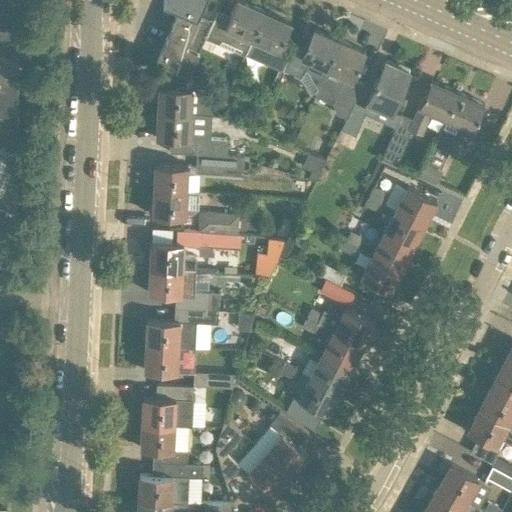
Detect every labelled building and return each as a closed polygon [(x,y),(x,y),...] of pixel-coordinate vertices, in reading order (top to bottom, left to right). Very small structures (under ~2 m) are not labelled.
[(0,0),(0,200),(17,208),(28,0),(0,0)] [(189,75),(205,39),(210,25),(195,19),(203,0),(163,0),(180,7),(156,60),(186,74),(189,75)] [(217,11),(210,25),(205,39),(245,56),(245,55),(265,12),(238,0),(237,0),(230,17),(217,11)] [(290,51),(285,49),(282,48),(291,23),(265,12),(245,55),(281,71),(290,51)] [(301,51),(299,55),(290,51),(281,71),(282,71),(282,70),(301,78),(305,70),(322,77),(339,40),(313,28),(303,52),(301,51)] [(334,101),(337,114),(347,118),(363,82),(354,78),(366,52),(339,40),(322,77),(315,93),(334,101)] [(395,127),(400,116),(391,112),(402,89),(410,70),(386,60),(365,107),(355,102),(342,130),(355,136),(365,114),(395,127)] [(158,113),(190,114),(204,115),(204,114),(213,115),(209,95),(213,85),(189,75),(186,74),(186,88),(159,87),(158,113)] [(445,121),(458,93),(431,80),(415,120),(401,114),(400,116),(395,127),(382,158),(396,165),(412,129),(422,134),(431,114),(444,121),(445,121)] [(227,92),(213,85),(209,95),(222,101),(227,92)] [(483,104),(458,93),(445,121),(444,121),(435,143),(449,150),(450,150),(461,155),(472,129),(473,130),(483,104)] [(189,140),(190,114),(158,113),(157,138),(189,140)] [(197,153),(230,155),(230,141),(199,139),(197,153)] [(230,155),(197,153),(196,168),(243,172),(245,156),(230,155)] [(438,182),(443,170),(441,169),(426,164),(421,176),(438,182)] [(154,190),(186,191),(188,166),(155,165),(154,190)] [(322,173),(314,170),(310,178),(319,180),(322,173)] [(396,209),(425,224),(437,201),(408,186),(396,209)] [(382,202),(383,199),(386,193),(374,187),(369,196),(382,202)] [(186,191),(154,190),(153,216),(185,217),(185,214),(192,214),(198,208),(199,192),(186,191)] [(382,202),(369,196),(365,205),(377,211),(382,202)] [(384,232),(413,246),(425,224),(396,209),(384,232)] [(199,231),(237,233),(239,214),(201,211),(199,231)] [(296,220),(285,218),(282,234),(293,237),(296,220)] [(237,233),(199,231),(177,230),(176,243),(151,242),(150,266),(195,269),(197,269),(197,259),(193,258),(193,256),(185,255),(185,244),(194,244),(200,245),(215,246),(240,247),(240,234),(237,233)] [(346,241),(359,247),(364,238),(351,231),(346,241)] [(384,232),(373,254),(402,269),(413,246),(384,232)] [(359,247),(346,241),(342,250),(354,256),(359,247)] [(272,268),(274,253),(257,251),(255,273),(270,274),(272,268)] [(390,292),(402,269),(373,254),(361,277),(390,292)] [(317,274),(340,285),(345,274),(322,263),(317,274)] [(181,308),(218,310),(219,291),(194,290),(195,269),(150,266),(149,293),(182,295),(181,308)] [(353,293),(327,281),(322,291),(348,303),(353,293)] [(146,346),(179,347),(179,346),(196,347),(197,322),(218,323),(218,310),(181,308),(180,321),(148,319),(146,346)] [(319,324),(334,331),(362,346),(374,322),(346,308),(340,318),(326,311),(324,315),(311,308),(307,317),(319,324)] [(315,333),(319,324),(307,317),(302,326),(315,333)] [(254,330),(272,339),(276,330),(259,321),(254,330)] [(334,331),(322,354),(351,368),(362,346),(334,331)] [(511,344),(502,363),(511,367),(511,344)] [(177,373),(179,347),(146,346),(145,371),(177,373)] [(322,354),(311,375),(340,390),(351,368),(322,354)] [(291,377),(296,368),(284,361),(279,371),(291,377)] [(511,367),(502,363),(490,386),(511,397),(511,367)] [(232,387),(235,373),(194,372),(194,386),(232,387)] [(340,390),(311,375),(299,399),(327,414),(340,390)] [(144,397),(142,422),(175,423),(192,424),(193,386),(157,385),(156,398),(144,397)] [(479,409),(511,425),(511,397),(490,386),(479,409)] [(511,425),(479,409),(467,432),(478,437),(470,452),(477,456),(492,463),(500,447),(497,445),(501,438),(511,443),(511,425)] [(297,446),(309,432),(279,412),(269,424),(282,434),(265,453),(290,474),(307,455),(297,446)] [(242,433),(226,419),(217,447),(227,483),(241,466),(226,452),(242,433)] [(174,449),(175,423),(142,422),(141,449),(153,449),(153,462),(186,464),(187,450),(174,449)] [(248,473),(272,494),(290,474),(265,453),(248,473)] [(199,464),(186,464),(153,462),(152,475),(140,474),(138,500),(171,502),(172,477),(199,477),(203,477),(204,465),(199,464)] [(466,501),(479,479),(451,463),(438,485),(466,501)] [(511,476),(492,466),(486,478),(510,491),(511,486),(511,476)] [(433,511),(459,511),(466,501),(438,485),(425,507),(433,511)] [(182,511),(183,502),(171,502),(138,500),(137,511),(182,511)] [(205,502),(204,511),(228,511),(230,501),(205,502)] [(488,503),(484,511),(485,511),(499,511),(501,509),(488,503)]
